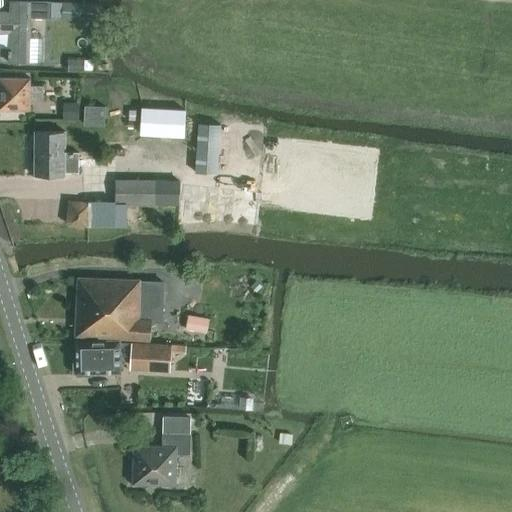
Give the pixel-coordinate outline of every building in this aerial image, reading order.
[(104,3),(69,2),(63,1),(63,18),(103,19),(104,3)] [(31,61),(32,17),(52,18),(53,4),(11,3),(10,11),(0,10),(0,31),(11,31),(10,60),(31,61)] [(72,43),(71,58),(87,58),(88,43),(72,43)] [(68,60),(68,71),(84,71),(84,60),(68,60)] [(31,99),(44,99),(44,85),(31,85),(31,78),(0,77),(0,109),(31,110),(31,99)] [(65,103),(81,103),(81,84),(64,84),(65,103)] [(64,119),(79,119),(79,104),(64,104),(64,119)] [(183,135),(185,110),(144,107),(143,133),(183,135)] [(219,173),(222,124),(199,123),(196,172),(219,173)] [(81,173),(81,152),(66,152),(67,133),(38,132),(37,176),(66,177),(66,172),(81,173)] [(191,186),(215,186),(214,174),(191,175),(191,186)] [(116,203),(178,203),(178,180),(117,179),(116,203)] [(68,223),(92,224),(93,203),(93,200),(68,199),(68,223)] [(127,224),(127,204),(93,203),(92,224),(127,224)] [(79,276),(76,335),(151,340),(152,321),(163,321),(164,281),(141,280),(141,279),(79,276)] [(250,287),(257,292),(263,285),(256,280),(250,287)] [(187,328),(208,332),(210,318),(189,315),(187,328)] [(77,373),(109,372),(121,372),(121,362),(120,340),(77,340),(77,373)] [(173,345),(133,343),(132,370),(172,372),(173,345)] [(239,409),(240,397),(222,395),(221,407),(239,409)] [(254,403),(254,397),(241,396),(240,409),(254,410),(254,403)] [(85,419),(78,419),(77,424),(111,425),(112,398),(86,397),(85,419)] [(191,454),(192,432),(192,417),(163,416),(163,432),(162,446),(135,445),(133,483),(176,484),(176,453),(191,454)] [(293,445),(295,433),(285,431),(283,444),(293,445)]
